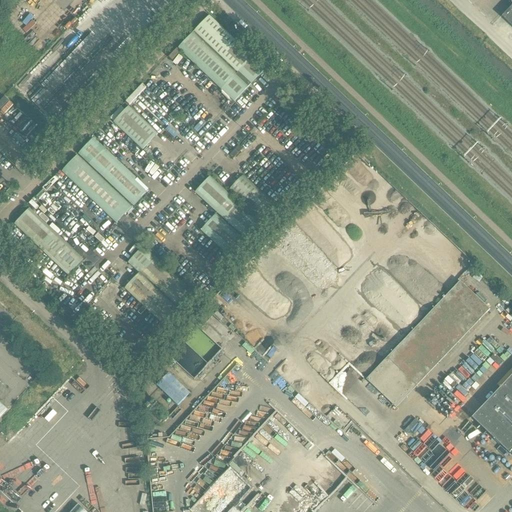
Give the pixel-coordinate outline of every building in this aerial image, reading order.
[(182,0),(170,13),(174,16),(186,3),(182,0)] [(511,0),(507,0),(511,4),(511,6),(502,17),(511,26),(511,0)] [(178,49),(234,102),(266,70),(209,16),(178,49)] [(162,20),(150,32),(153,36),(166,23),(162,20)] [(58,123),(32,99),(27,104),(53,128),(58,123)] [(113,123),(143,150),(158,134),(129,107),(113,123)] [(91,147),(135,188),(156,166),(112,124),(91,147)] [(229,156),(233,159),(242,150),(238,146),(229,156)] [(132,208),(78,156),(62,173),(117,224),(132,208)] [(229,191),(268,229),(283,213),(244,175),(229,191)] [(195,193),(250,244),(265,228),(210,177),(195,193)] [(83,260),(30,209),(14,225),(68,276),(83,260)] [(249,245),(216,215),(201,231),(234,261),(249,245)] [(128,263),(139,273),(125,289),(169,331),(199,299),(143,247),(128,263)] [(460,282),(387,358),(367,380),(396,408),(490,310),(460,282)] [(157,386),(178,406),(190,393),(169,373),(157,386)] [(511,376),(472,418),(473,419),(509,454),(511,450),(511,376)]
